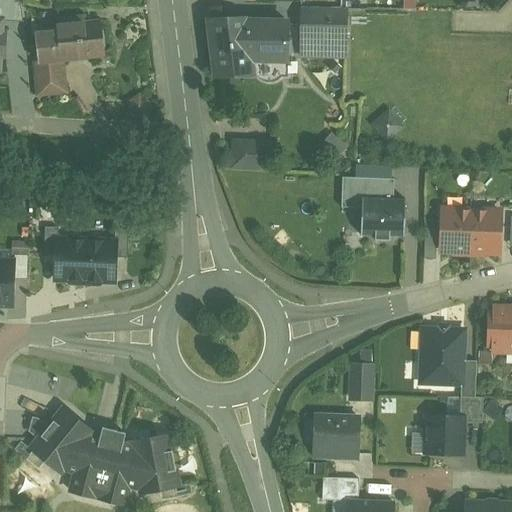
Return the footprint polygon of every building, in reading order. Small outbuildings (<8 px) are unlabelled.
[(348,11),(303,10),(302,57),(347,58),(348,11)] [(103,23),(87,25),(86,16),(57,19),(58,35),(38,36),(40,61),(61,60),(61,62),(63,61),(107,57),(103,23)] [(288,20),(247,19),(209,20),(216,78),(254,76),(254,70),(287,71),(288,20)] [(40,61),(38,62),(41,95),(67,93),(63,61),(61,62),(61,60),(40,61)] [(370,120),(383,140),(401,129),(388,109),(370,120)] [(329,133),(317,145),(331,159),(343,147),(329,133)] [(271,144),(235,142),(234,167),(270,169),(271,144)] [(362,200),(394,201),(394,180),(342,179),(341,209),(362,210),(362,200)] [(362,210),(361,237),(375,237),(375,243),(389,244),(389,238),(403,238),(404,202),(394,201),(362,200),(362,210)] [(473,211),(444,210),(442,251),(462,252),(462,254),(471,255),(473,211)] [(502,212),(473,211),(471,255),(480,255),(480,253),(500,254),(502,212)] [(59,228),(46,228),(45,256),(57,256),(58,240),(59,240),(59,228)] [(129,231),(116,230),(116,242),(117,242),(116,258),(128,259),(129,231)] [(438,230),(426,230),(426,240),(438,240),(438,230)] [(59,240),(58,240),(57,256),(57,281),(77,281),(76,283),(86,284),(87,241),(59,240)] [(438,240),(426,240),(425,259),(437,260),(438,240)] [(116,242),(87,241),(86,284),(95,284),(96,282),(115,283),(116,258),(117,242),(116,242)] [(16,263),(0,262),(0,305),(14,306),(16,263)] [(511,308),(495,308),(495,314),(491,314),(490,346),(494,346),(494,352),(511,352),(511,308)] [(465,331),(424,329),(421,384),(462,385),(463,385),(464,361),(465,331)] [(478,362),(464,361),(463,385),(462,385),(462,397),(476,398),(478,362)] [(373,366),(354,366),(352,399),(372,400),(373,366)] [(476,398),(462,397),(461,417),(464,417),(464,423),(483,424),(484,398),(476,398)] [(37,440),(30,449),(62,475),(64,472),(75,475),(70,494),(126,509),(131,490),(141,493),(141,496),(181,489),(172,436),(132,443),(135,457),(123,455),(127,436),(105,431),(101,450),(84,446),(95,433),(64,407),(48,427),(37,440)] [(461,417),(429,416),(428,438),(430,438),(430,455),(463,456),(464,423),(464,417),(461,417)] [(360,418),(321,417),(320,445),(315,445),(314,458),(328,458),(329,454),(359,455),(360,418)] [(37,440),(48,427),(40,420),(34,419),(29,434),(37,440)] [(353,503),(352,511),(396,511),(397,504),(353,503)]
